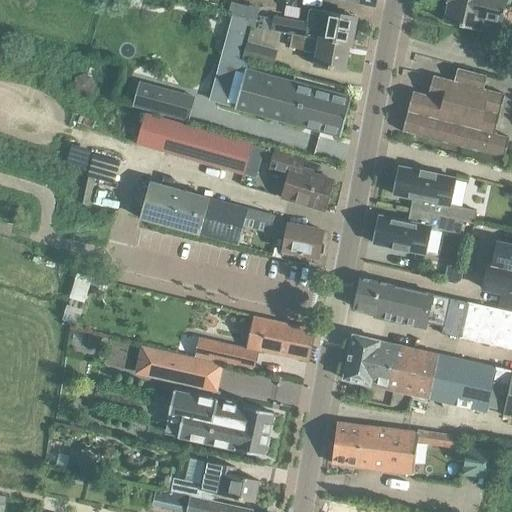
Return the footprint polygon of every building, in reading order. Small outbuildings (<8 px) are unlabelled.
[(447,0),(447,1),(450,2),(445,22),(479,30),(499,35),(507,0),(447,0)] [(232,3),(229,13),(247,17),(250,7),(232,3)] [(272,30),(293,34),(351,46),(357,18),(310,9),(307,23),(275,17),(272,30)] [(244,36),(248,18),(233,14),(228,32),(244,36)] [(351,46),(293,34),(290,47),(306,50),(306,48),(318,51),(315,65),(344,71),(349,46),(351,46)] [(248,42),(243,58),(272,66),(277,50),(248,42)] [(433,75),(428,95),(413,91),(402,132),(504,159),(510,138),(495,134),(505,94),(484,89),(487,76),(458,68),(454,81),(433,75)] [(341,137),(351,98),(245,69),(235,109),(341,137)] [(171,91),(140,83),(134,106),(165,114),(171,91)] [(146,113),(137,144),(243,174),(256,178),(265,149),(251,145),(252,144),(146,113)] [(289,174),(282,197),(324,210),(333,180),(301,171),(304,159),(276,151),(270,169),(289,174)] [(413,198),(411,211),(460,221),(464,222),(464,221),(475,223),(477,210),(451,204),(456,179),(437,175),(437,177),(420,174),(420,171),(399,167),(394,194),(413,198)] [(243,226),(285,237),(282,255),(310,260),(311,256),(318,257),(319,254),(323,253),(325,245),(321,242),(323,231),(281,223),(283,218),(150,182),(141,218),(238,245),(243,226)] [(460,221),(411,211),(408,222),(379,216),(373,243),(393,247),(393,245),(410,248),(410,251),(426,254),(432,228),(461,234),(464,222),(460,221)] [(492,266),(511,269),(511,246),(498,243),(492,266)] [(511,295),(508,308),(511,309),(511,269),(492,266),(489,265),(483,289),(511,295)] [(415,320),(444,327),(451,298),(361,278),(355,307),(383,314),(382,320),(414,327),(415,320)] [(443,334),(459,338),(467,302),(451,298),(444,327),(443,334)] [(459,338),(475,341),(483,305),(467,302),(459,338)] [(475,341),(491,345),(499,309),(483,305),(475,341)] [(491,345),(507,348),(511,326),(511,311),(499,309),(491,345)] [(247,349),(214,342),(199,339),(195,357),(254,370),(258,350),(309,361),(315,330),(254,317),(247,349)] [(344,380),(391,390),(401,346),(353,335),(344,380)] [(90,336),(88,343),(98,345),(100,339),(90,336)] [(391,390),(438,401),(448,357),(401,346),(391,390)] [(195,381),(200,361),(143,348),(138,372),(170,379),(171,375),(195,381)] [(486,412),(489,397),(496,368),(448,357),(438,401),(486,412)] [(489,397),(508,401),(511,383),(511,371),(496,368),(489,397)] [(218,401),(174,391),(168,421),(181,424),(178,437),(264,456),(274,413),(244,406),(244,408),(218,402),(218,401)] [(339,422),(333,464),(414,474),(418,441),(419,433),(418,433),(339,422)] [(448,435),(446,447),(462,449),(464,437),(463,437),(448,435)] [(259,480),(234,475),(236,467),(206,461),(201,484),(174,478),(171,491),(200,498),(202,490),(255,502),(259,480)] [(98,469),(68,463),(67,470),(96,477),(98,469)] [(187,511),(251,511),(252,511),(191,497),(187,511)]
